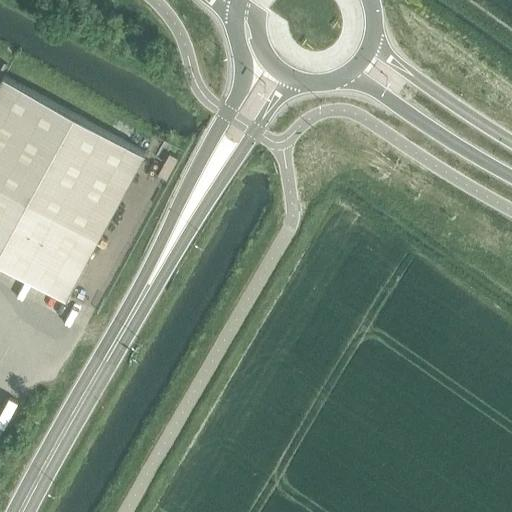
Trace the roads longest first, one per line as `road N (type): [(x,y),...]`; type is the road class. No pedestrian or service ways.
road 1 (secondary): [(21,511),(149,282)]
road 2 (secondary): [(149,282),(283,90),(300,79)]
road 3 (secondary): [(240,56),(239,90),(181,196),(149,282)]
road 4 (primary): [(345,74),(511,175)]
road 5 (primary): [(511,141),(372,43)]
